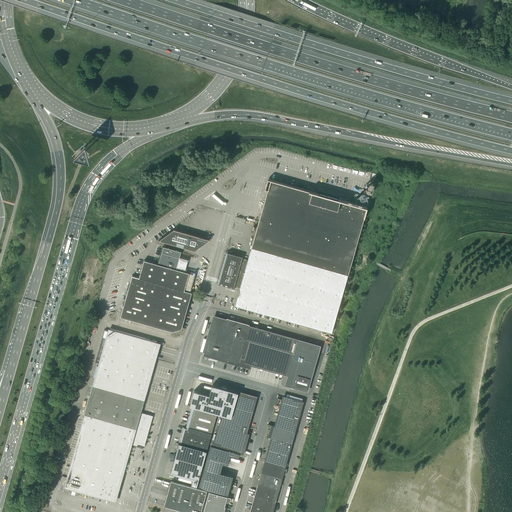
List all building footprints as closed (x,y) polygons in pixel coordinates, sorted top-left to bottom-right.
[(271,180),(251,247),(350,275),(369,207),(340,199),(340,197),(321,191),(320,194),(271,180)] [(210,239),(174,229),(158,240),(194,250),(210,239)] [(144,260),(139,278),(184,291),(189,273),(176,269),(181,252),(163,247),(158,264),(144,260)] [(350,275),(251,247),(248,260),(240,288),(235,305),(333,333),(350,275)] [(240,288),(248,260),(227,254),(219,282),(225,284),(224,285),(228,286),(228,285),(240,288)] [(139,278),(132,276),(120,317),(172,331),(181,329),(191,293),(184,291),(139,278)] [(226,320),(214,317),(203,355),(250,368),(254,354),(288,364),(286,371),(290,372),(287,384),(306,389),(318,347),(291,339),(292,336),(277,332),(276,335),(248,327),(249,324),(227,318),(226,320)] [(86,414),(66,486),(113,500),(129,442),(143,445),(150,417),(137,413),(156,344),(109,331),(91,396),(89,395),(84,414),(86,414)] [(209,395),(194,391),(190,405),(195,407),(217,413),(219,414),(227,416),(231,401),(234,391),(212,385),(209,395)] [(255,397),(234,391),(231,401),(227,416),(219,414),(210,445),(239,453),(255,397)] [(256,503),(253,511),(270,511),(281,476),(296,422),(301,402),(286,398),(277,427),(271,425),(268,437),(274,439),(256,503)] [(195,407),(195,408),(190,425),(188,425),(187,428),(183,427),(179,442),(207,450),(217,413),(195,407)] [(207,451),(179,443),(170,473),(192,479),(191,485),(197,486),(207,451)] [(239,453),(210,445),(199,487),(228,495),(233,476),(220,472),(223,463),(227,465),(230,455),(238,458),(239,453)] [(164,506),(184,511),(185,511),(200,511),(207,491),(171,481),(164,506)] [(227,497),(209,492),(203,511),(222,511),(224,508),(227,497)]
